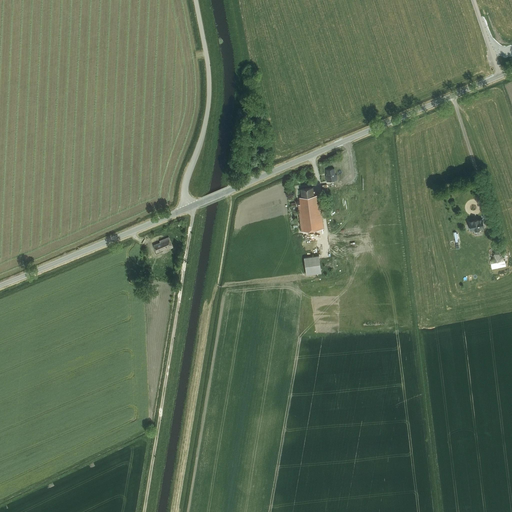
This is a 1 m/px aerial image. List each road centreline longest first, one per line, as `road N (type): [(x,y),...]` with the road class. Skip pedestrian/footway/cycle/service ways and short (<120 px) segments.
road 1 (tertiary): [(511,71),(189,207)]
road 2 (track): [(146,511),(189,207)]
road 3 (unclassified): [(195,0),(209,86),(185,185),(189,207)]
road 4 (tertiary): [(189,207),(0,286)]
